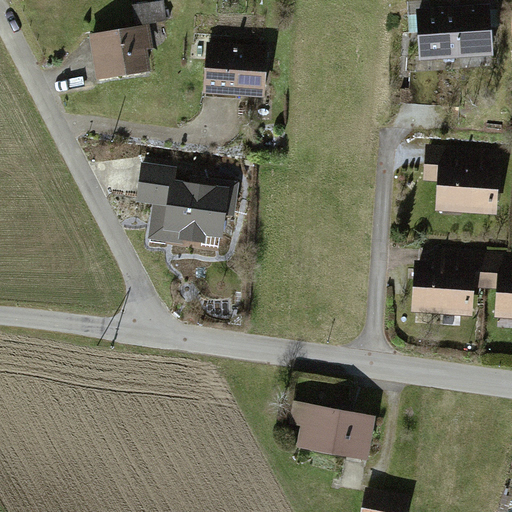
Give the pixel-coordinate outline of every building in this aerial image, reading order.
[(165,1),(136,4),(138,26),(167,23),(165,1)] [(493,5),(420,10),(423,64),(497,59),(493,5)] [(151,29),(90,39),(97,85),(159,76),(151,29)] [(273,48),(210,42),(205,94),(268,100),(273,48)] [(500,217),(503,151),(427,148),(426,183),(439,183),(437,214),(500,217)] [(179,168),(140,163),(135,204),(153,206),(148,240),(182,245),(182,243),(205,245),(206,238),(223,241),(226,218),(236,219),(241,182),(178,174),(179,168)] [(487,293),(488,253),(437,248),(436,262),(413,261),(409,316),(476,319),(476,293),(487,293)] [(511,254),(488,253),(487,293),(498,293),(497,320),(511,320),(511,254)] [(379,419),(296,404),(291,429),(303,431),(299,451),(371,464),(379,419)] [(409,511),(412,494),(366,487),(361,511),(409,511)]
